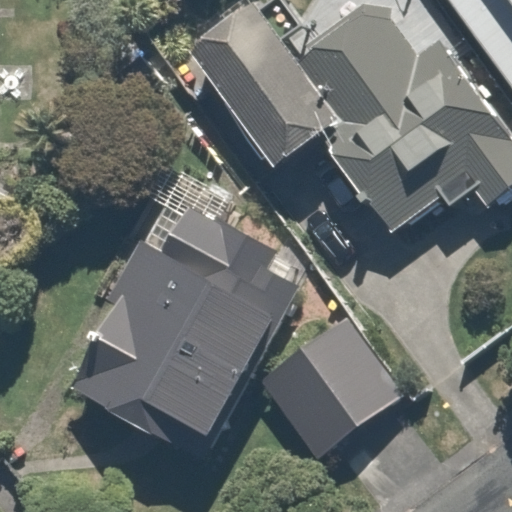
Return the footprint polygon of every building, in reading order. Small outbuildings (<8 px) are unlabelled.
[(511,0),(452,0),(511,80),(511,0)] [(288,9),(218,55),(307,191),(350,163),(408,253),(466,215),(474,228),(511,202),(511,104),(467,35),(435,56),(404,8),(322,61),(288,9)] [(0,152),(24,152),(23,27),(0,26),(0,152)] [(45,219),(0,194),(0,295),(3,297),(45,219)] [(183,204),(180,211),(85,405),(199,460),(206,445),(254,469),(281,413),(324,476),(420,411),(365,329),(301,372),(331,311),(278,285),(292,258),(183,204)]
